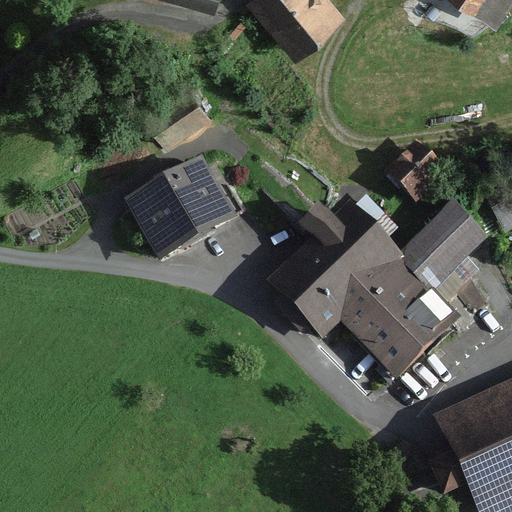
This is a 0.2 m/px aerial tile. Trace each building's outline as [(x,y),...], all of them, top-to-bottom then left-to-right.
[(340,16),(326,0),(253,0),(298,52),(340,16)] [(470,0),(496,17),(507,0),(470,0)] [(188,90),(147,117),(166,145),(207,118),(188,90)] [(385,173),(416,204),(445,175),(414,144),(385,173)] [(200,166),(129,206),(162,263),(232,224),(200,166)] [(511,188),(489,202),(506,233),(511,229),(511,188)] [(347,324),(397,376),(454,322),(427,293),(477,244),(449,214),(397,264),(349,214),(273,287),(327,343),(347,324)] [(511,511),(511,389),(441,422),(456,455),(439,462),(454,497),(471,489),(481,511),(511,511)]
